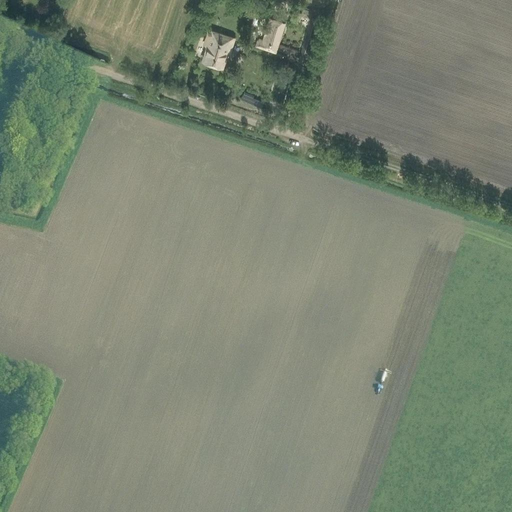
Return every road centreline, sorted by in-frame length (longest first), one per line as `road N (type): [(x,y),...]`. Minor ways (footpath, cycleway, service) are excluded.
road 1 (track): [(0,223),(39,230),(97,96),(511,231)]
road 2 (track): [(0,44),(309,142)]
road 3 (track): [(309,142),(511,208)]
road 4 (track): [(5,511),(62,383),(0,362)]
